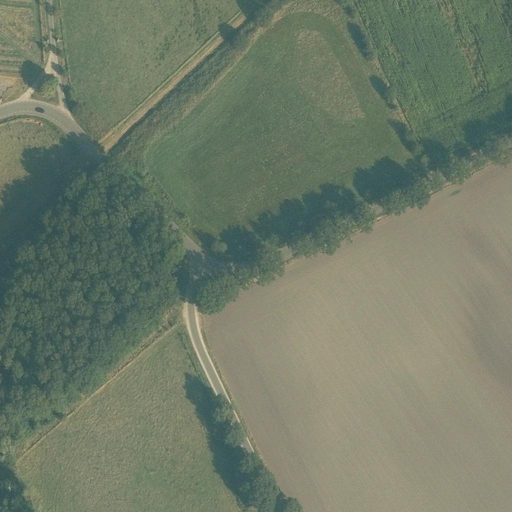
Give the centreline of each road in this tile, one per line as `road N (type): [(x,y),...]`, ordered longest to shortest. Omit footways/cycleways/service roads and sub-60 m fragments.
road 1 (tertiary): [(204,263),(245,273),(259,268),(511,142)]
road 2 (track): [(197,293),(9,456),(31,511)]
road 3 (unclassified): [(281,511),(194,331),(204,263)]
road 4 (tertiary): [(204,263),(63,121)]
